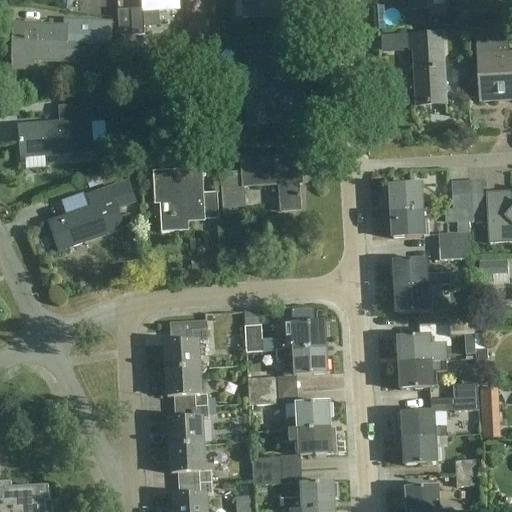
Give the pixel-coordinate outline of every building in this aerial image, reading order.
[(143,0),(144,11),(132,11),(119,12),(120,38),(146,37),(145,13),(181,12),(180,0),(143,0)] [(253,0),(254,18),(292,16),(290,0),(253,0)] [(411,0),(412,12),(447,10),(446,0),(411,0)] [(66,26),(65,29),(15,27),(14,70),(33,71),(34,61),(79,63),(80,48),(112,49),(113,29),(95,28),(96,22),(81,21),(80,27),(66,26)] [(470,37),(495,36),(495,23),(470,24),(470,37)] [(414,51),(417,107),(447,105),(443,36),(410,38),(411,51),(414,51)] [(497,103),(497,97),(511,95),(511,56),(509,57),(508,37),(476,39),(480,104),(497,103)] [(299,111),(297,75),(296,66),(285,66),(275,67),(274,51),(246,52),(247,69),(265,68),(266,98),(248,99),(250,127),(278,125),(277,113),(299,111)] [(20,128),(23,159),(95,154),(91,107),(60,109),(62,124),(20,128)] [(142,116),(126,121),(130,133),(146,127),(142,116)] [(144,132),(128,137),(131,150),(148,145),(144,132)] [(242,161),(242,173),(220,174),(223,216),(245,215),(243,189),(280,187),(281,213),(301,212),(300,199),(301,199),(301,195),(300,195),(300,186),(302,186),(300,157),(242,161)] [(163,234),(189,232),(188,219),(204,218),(204,223),(205,223),(205,221),(220,221),(218,194),(204,195),(202,171),(155,174),(157,206),(170,205),(171,216),(162,216),(163,234)] [(128,183),(114,187),(87,197),(91,209),(50,223),(60,253),(125,230),(118,210),(136,204),(128,183)] [(483,183),(467,184),(469,211),(470,223),(485,222),(484,210),(483,183)] [(454,212),(469,211),(467,184),(453,185),(454,212)] [(424,213),(424,212),(423,187),(386,189),(387,206),(391,206),(391,215),(424,213)] [(511,243),(511,194),(487,195),(490,245),(511,243)] [(433,212),(424,212),(424,213),(391,215),(393,240),(430,238),(429,223),(433,223),(433,212)] [(439,250),(471,249),(470,235),(438,236),(439,250)] [(471,249),(439,250),(440,263),(471,262),(471,249)] [(451,275),(428,276),(427,263),(394,264),(396,290),(442,288),(451,287),(451,275)] [(442,288),(396,290),(396,300),(392,301),(393,314),(397,314),(397,316),(430,315),(429,300),(442,299),(442,288)] [(449,311),(450,327),(475,326),(475,322),(474,310),(449,311)] [(475,322),(475,326),(475,335),(488,335),(487,322),(475,322)] [(209,344),(208,331),(208,324),(171,326),(172,345),(166,346),(167,373),(201,371),(200,344),(209,344)] [(282,342),(263,343),(262,328),(246,329),(247,355),(277,353),(328,351),(326,324),(293,326),(294,340),(282,340),(282,342)] [(475,335),(475,326),(450,327),(450,337),(475,335)] [(447,346),(431,347),(431,338),(398,340),(400,366),(445,363),(446,364),(448,364),(447,346)] [(329,377),(328,351),(277,353),(278,365),(285,365),(285,379),(329,377)] [(487,351),(476,352),(477,366),(488,365),(487,351)] [(469,366),(477,366),(476,352),(468,352),(469,366)] [(446,373),(446,364),(445,363),(400,366),(401,392),(434,390),(433,373),(446,373)] [(201,371),(167,373),(168,400),(175,400),(176,411),(209,409),(209,397),(203,397),(201,371)] [(249,395),(279,393),(278,380),(249,381),(249,395)] [(453,387),(454,402),(477,401),(477,386),(453,387)] [(279,393),(249,395),(250,409),(279,407),(279,393)] [(478,411),(477,401),(454,402),(454,412),(478,411)] [(288,420),(289,431),(289,433),(332,431),(331,404),(298,406),(298,420),(288,420)] [(170,422),(171,450),(206,448),(204,421),(210,421),(209,409),(176,411),(176,422),(170,422)] [(404,442),(436,440),(435,414),(403,416),(403,417),(398,417),(399,432),(403,432),(404,442)] [(329,458),(329,457),(333,457),(333,456),(337,456),(336,438),(332,438),(332,431),(289,433),(289,431),(281,432),(282,444),(300,443),(300,458),(317,457),(317,458),(329,458)] [(438,466),(436,440),(404,442),(405,468),(438,466)] [(179,477),(180,488),(214,486),(213,473),(207,473),(206,448),(171,450),(172,477),(179,477)] [(253,475),(283,473),(282,459),(253,461),(253,475)] [(455,463),(456,478),(481,477),(480,462),(455,463)] [(0,511),(51,511),(50,491),(49,477),(11,480),(10,473),(0,473),(2,489),(0,489),(0,511)] [(283,473),(253,475),(254,488),(284,487),(283,473)] [(481,477),(456,478),(456,489),(481,488),(481,477)] [(310,511),(336,511),(336,501),(340,501),(339,486),(335,486),(335,485),(302,486),(303,501),(281,502),(281,511),(310,511)] [(214,486),(180,488),(180,499),(174,499),(174,511),(209,511),(208,497),(214,497),(214,486)] [(407,506),(407,511),(440,511),(439,489),(407,491),(407,492),(403,492),(403,507),(407,506)]
